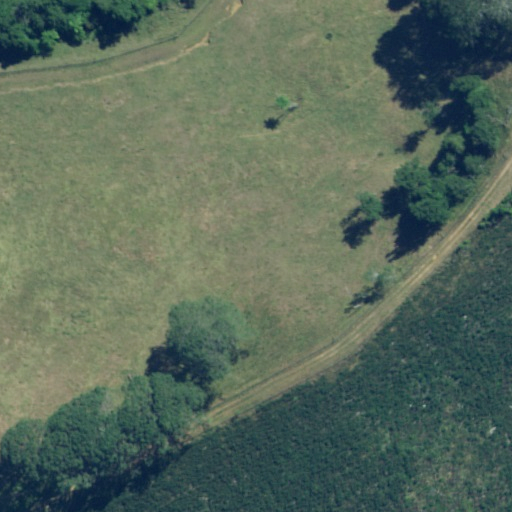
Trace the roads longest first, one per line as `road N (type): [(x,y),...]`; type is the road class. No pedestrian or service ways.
road 1 (track): [(511,152),(418,243),(301,380),(141,511)]
road 2 (track): [(0,72),(101,63),(200,28),(218,0)]
